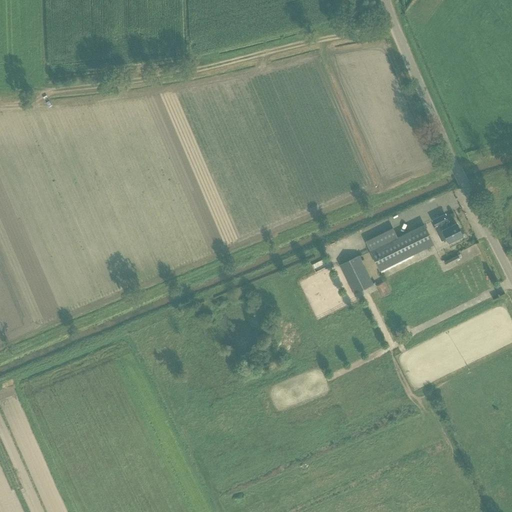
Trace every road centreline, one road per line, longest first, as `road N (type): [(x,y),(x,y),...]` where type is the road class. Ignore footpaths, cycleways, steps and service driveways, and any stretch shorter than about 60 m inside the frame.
road 1 (track): [(387,19),(133,74),(0,80)]
road 2 (unclassified): [(511,287),(382,0)]
